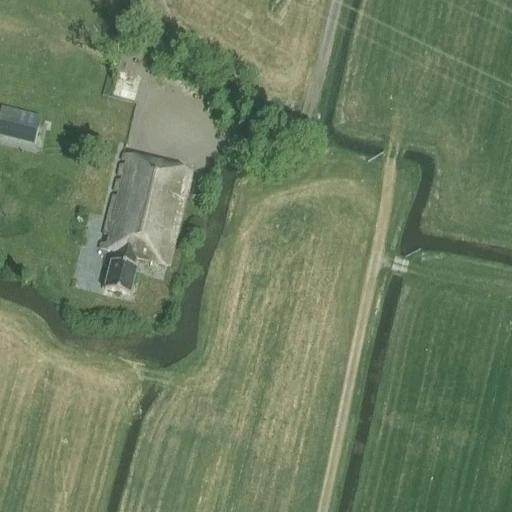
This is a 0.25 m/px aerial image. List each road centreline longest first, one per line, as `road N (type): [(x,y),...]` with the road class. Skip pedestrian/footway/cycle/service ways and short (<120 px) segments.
road 1 (track): [(389,168),(318,511)]
road 2 (unclassified): [(208,144),(305,119),(337,0)]
